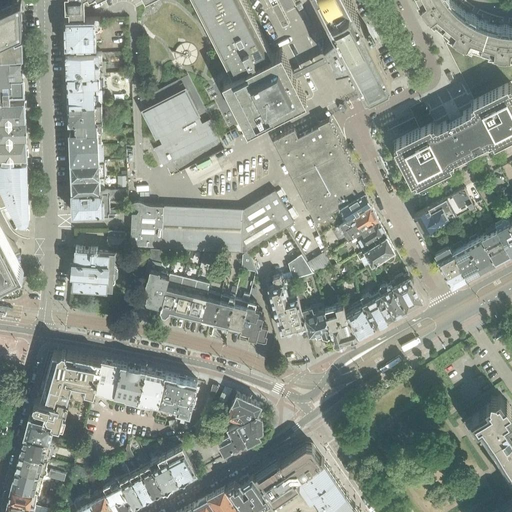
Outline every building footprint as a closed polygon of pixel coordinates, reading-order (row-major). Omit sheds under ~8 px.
[(0,56),(24,56),(23,37),(21,38),(16,40),(13,34),(21,31),(23,30),(23,28),(23,20),(22,18),(22,10),(22,8),(22,0),(21,0),(15,0),(14,1),(12,2),(1,7),(0,7),(0,56)] [(368,32),(366,30),(365,30),(364,27),(365,27),(350,0),(65,0),(66,10),(69,10),(70,17),(85,17),(84,0),(195,0),(233,73),(225,77),(225,78),(225,79),(224,80),(247,125),(248,125),(249,126),(250,125),(250,126),(305,98),(305,97),(306,97),(306,96),(306,95),(296,75),(308,69),(317,64),(323,61),(333,56),(334,60),(337,68),(338,67),(338,65),(350,62),(366,92),(367,92),(370,93),(389,84),(390,80),(391,79),(372,40),(371,41),(369,38),(370,38),(369,35),(368,36),(367,33),(368,32)] [(417,0),(420,3),(434,21),(437,24),(438,24),(444,29),(444,30),(447,33),(451,35),(463,42),(467,44),(471,46),(488,52),(493,52),(511,54),(511,17),(509,17),(503,17),(502,17),(494,15),(487,12),(479,9),(475,6),(472,4),(465,0),(417,0)] [(96,51),(95,29),(98,29),(101,26),(100,19),(98,17),(85,17),(70,17),(65,17),(65,19),(66,45),(66,52),(96,51)] [(397,140),(394,142),(396,144),(395,145),(396,148),(412,179),(413,179),(414,181),(417,180),(418,181),(421,179),(452,164),(451,163),(454,161),(453,158),(454,158),(453,157),(488,139),(489,140),(490,139),(491,142),(494,141),(495,142),(503,137),(511,132),(511,54),(493,52),(488,52),(471,46),(467,44),(463,42),(451,35),(447,33),(444,30),(444,29),(440,33),(448,49),(461,74),(464,80),(468,89),(414,116),(417,122),(420,127),(401,137),(396,139),(397,140)] [(105,72),(105,61),(102,61),(101,51),(96,51),(66,52),(66,53),(66,57),(67,57),(67,68),(67,73),(67,74),(103,72),(105,72)] [(25,75),(24,56),(0,56),(0,76),(24,75),(25,75)] [(100,100),(99,83),(101,83),(103,83),(103,72),(67,74),(68,83),(68,84),(68,85),(68,89),(68,96),(68,102),(100,100)] [(219,135),(210,118),(202,122),(198,115),(201,113),(199,109),(204,107),(188,73),(140,98),(145,107),(143,108),(157,134),(158,134),(163,142),(155,146),(163,163),(170,160),(219,135)] [(0,99),(25,98),(24,75),(0,76),(0,99)] [(0,118),(26,117),(25,98),(0,99),(0,118)] [(102,129),(100,100),(68,102),(69,108),(69,120),(69,121),(70,121),(70,125),(69,125),(70,126),(71,126),(71,130),(98,129),(102,129)] [(0,135),(27,135),(26,117),(0,118),(0,135)] [(326,249),(379,217),(378,215),(373,204),(372,201),(366,189),(366,188),(365,187),(364,186),(360,177),(359,176),(360,176),(355,168),(355,167),(350,158),(350,157),(345,148),(345,147),(341,139),(340,139),(340,138),(336,129),(335,129),(335,128),(331,119),(331,120),(330,118),(329,117),(318,122),(320,125),(313,128),(313,127),(311,128),(312,129),(306,132),(306,131),(304,132),(304,133),(299,135),(294,127),(274,137),(315,219),(316,219),(313,221),(326,249)] [(99,144),(98,129),(71,130),(70,130),(70,132),(71,145),(99,144)] [(30,214),(28,158),(27,135),(0,135),(0,183),(0,184),(0,183),(0,204),(1,206),(5,204),(9,202),(18,218),(19,219),(21,221),(23,221),(25,221),(27,220),(29,218),(30,216),(30,214)] [(103,160),(102,144),(99,144),(71,145),(71,159),(71,160),(72,160),(72,161),(103,160)] [(104,174),(103,160),(72,161),(72,175),(102,174),(104,174)] [(100,189),(100,181),(102,181),(102,174),(72,175),(73,190),(100,189)] [(475,206),(464,186),(455,191),(465,209),(472,205),(473,207),(475,206)] [(110,209),(109,199),(122,199),(121,188),(100,189),(73,190),(72,190),(73,196),(72,196),(73,207),(73,212),(74,212),(74,215),(120,213),(120,209),(110,209)] [(294,220),(275,188),(244,207),(154,203),(149,202),(147,202),(142,199),(140,199),(138,199),(136,199),(134,199),(133,201),(132,202),(131,203),(130,205),(131,207),(131,209),(132,211),(132,219),(131,243),(161,244),(161,246),(174,247),(190,248),(233,250),(245,250),(294,220)] [(465,209),(455,191),(446,196),(455,214),(465,209)] [(455,214),(446,196),(436,202),(445,219),(455,214)] [(445,219),(436,202),(427,207),(436,224),(445,219)] [(436,224),(427,207),(414,214),(423,231),(436,224)] [(511,249),(511,221),(510,218),(508,215),(506,215),(504,214),(501,216),(501,218),(495,222),(496,223),(511,250),(511,249)] [(357,251),(387,232),(379,217),(326,249),(327,250),(329,249),(338,263),(357,251)] [(0,282),(24,270),(0,222),(0,282)] [(511,250),(496,223),(485,228),(487,231),(482,234),(496,260),(496,259),(511,250)] [(124,246),(126,232),(109,230),(108,245),(124,246)] [(378,257),(395,247),(387,232),(357,251),(366,266),(369,264),(378,257)] [(496,260),(482,234),(478,236),(477,233),(469,236),(471,240),(467,242),(482,268),(496,260)] [(482,268),(467,242),(463,244),(461,240),(450,245),(466,276),(482,268)] [(466,276),(450,245),(450,244),(449,244),(448,243),(446,245),(446,246),(435,252),(452,284),(466,276)] [(118,270),(118,266),(114,263),(115,250),(98,249),(98,247),(96,247),(78,246),(76,245),(76,247),(75,258),(73,258),(73,260),(72,270),(72,272),(74,272),(73,283),(73,285),(75,285),(105,287),(107,288),(107,286),(107,283),(113,283),(114,272),(118,270)] [(168,279),(168,276),(167,276),(166,273),(164,273),(162,275),(159,274),(160,270),(159,270),(161,262),(163,263),(165,249),(151,248),(145,272),(145,273),(148,274),(148,273),(150,273),(143,294),(143,295),(147,296),(146,299),(147,301),(152,302),(151,303),(152,306),(160,308),(168,279)] [(204,251),(201,261),(213,264),(216,251),(204,251)] [(333,266),(324,251),(308,261),(311,267),(314,271),(320,269),(327,267),(333,266)] [(424,299),(409,272),(404,274),(402,272),(395,276),(395,278),(391,281),(406,309),(424,299)] [(241,329),(248,299),(250,293),(252,286),(255,274),(249,273),(242,299),(238,298),(235,297),(228,326),(229,325),(230,329),(233,330),(236,327),(236,328),(241,329)] [(300,303),(298,295),(295,287),(285,290),(281,277),(279,273),(272,275),(275,284),(269,286),(274,304),(273,304),(276,313),(277,312),(283,330),(296,326),(297,327),(307,324),(302,309),(300,303)] [(174,312),(181,283),(184,275),(181,274),(179,282),(168,279),(160,308),(161,308),(161,309),(162,309),(163,312),(166,313),(168,310),(169,311),(174,312)] [(390,280),(379,286),(379,288),(394,315),(406,309),(391,281),(390,280)] [(187,316),(195,286),(181,283),(174,312),(175,312),(176,315),(179,316),(182,314),(183,315),(187,316)] [(228,326),(235,297),(235,295),(236,292),(237,286),(233,285),(231,292),(230,291),(230,295),(222,293),(214,323),(215,322),(216,325),(220,326),(222,324),(223,325),(228,326)] [(201,319),(208,290),(195,286),(187,316),(188,315),(189,319),(193,319),(195,317),(196,318),(201,319)] [(394,315),(379,288),(370,293),(368,292),(360,297),(363,301),(376,325),(394,315)] [(214,323),(222,293),(208,290),(201,319),(202,319),(203,322),(206,323),(209,321),(214,323)] [(261,323),(263,314),(257,312),(259,308),(255,307),(257,301),(248,299),(241,329),(240,330),(241,330),(240,332),(240,333),(241,333),(240,333),(247,335),(247,334),(248,334),(248,335),(248,336),(256,338),(257,338),(257,337),(264,339),(265,339),(265,338),(266,339),(266,338),(267,338),(269,331),(266,331),(268,325),(261,323)] [(376,325),(363,301),(346,310),(359,334),(376,325)] [(359,334),(346,310),(343,302),(325,308),(332,332),(335,341),(339,344),(344,342),(347,338),(359,334)] [(332,332),(325,308),(316,311),(314,305),(302,309),(307,324),(310,333),(315,332),(316,333),(317,334),(318,334),(323,333),(323,334),(324,334),(325,335),(327,335),(329,335),(331,333),(332,332)] [(67,394),(71,380),(86,384),(86,386),(94,388),(95,386),(102,357),(68,350),(67,351),(60,349),(60,350),(59,350),(54,349),(53,352),(51,351),(41,386),(38,385),(33,401),(47,405),(44,417),(59,421),(64,422),(67,411),(63,410),(65,404),(66,404),(69,394),(67,394)] [(139,397),(146,367),(146,366),(141,365),(140,365),(141,365),(139,364),(139,365),(135,364),(135,363),(134,363),(130,362),(128,362),(122,361),(112,359),(111,359),(107,358),(106,358),(102,357),(95,386),(105,388),(105,389),(115,391),(126,393),(126,394),(137,397),(139,397)] [(159,400),(166,371),(162,370),(161,370),(157,369),(156,369),(146,367),(139,397),(149,399),(150,398),(158,400),(157,402),(158,402),(159,400)] [(193,400),(195,391),(195,390),(198,379),(186,376),(178,374),(166,371),(159,400),(179,405),(178,408),(183,409),(182,412),(185,413),(186,409),(190,410),(192,400),(193,400)] [(214,396),(219,385),(213,382),(210,394),(214,396)] [(257,412),(261,402),(262,402),(250,396),(250,397),(248,396),(238,391),(237,392),(225,418),(228,420),(230,419),(236,422),(250,412),(255,415),(257,412)] [(511,511),(511,407),(507,400),(505,401),(500,394),(498,395),(493,395),(492,400),(489,403),(490,404),(472,415),(472,416),(470,418),(472,420),(470,421),(475,428),(476,426),(478,429),(479,428),(495,452),(504,464),(511,476),(511,497),(490,511),(511,511)] [(261,434),(258,430),(263,427),(262,415),(257,412),(255,415),(250,412),(236,422),(228,427),(231,432),(231,433),(220,438),(222,443),(220,444),(225,453),(238,445),(238,446),(248,441),(261,434)] [(50,440),(55,421),(58,422),(59,421),(44,417),(43,418),(31,414),(30,414),(29,415),(30,415),(28,421),(26,426),(27,426),(25,433),(24,434),(25,434),(50,440)] [(217,437),(220,435),(226,432),(223,427),(204,430),(188,434),(190,441),(207,438),(211,445),(219,441),(217,437)] [(49,449),(52,441),(50,440),(25,434),(22,444),(20,450),(48,457),(49,454),(49,449)] [(197,469),(183,442),(179,435),(172,436),(174,439),(176,438),(180,439),(181,441),(179,443),(179,444),(166,450),(180,478),(180,479),(189,474),(197,469)] [(180,478),(166,450),(160,437),(157,438),(164,452),(149,460),(164,487),(173,483),(173,482),(180,478)] [(346,491),(324,459),(324,458),(324,457),(322,458),(321,456),(322,456),(321,455),(313,443),(306,442),(282,459),(280,456),(278,458),(278,459),(256,474),(255,472),(254,473),(272,498),(274,501),(296,486),(309,506),(319,500),(323,506),(346,491)] [(135,455),(131,447),(129,449),(128,446),(127,447),(119,449),(123,458),(125,461),(135,455)] [(45,469),(48,457),(20,450),(19,457),(17,466),(40,472),(64,478),(66,471),(49,467),(49,470),(45,469)] [(98,468),(111,462),(109,458),(96,463),(98,468)] [(144,498),(131,472),(125,461),(123,458),(119,460),(122,466),(123,466),(126,472),(120,476),(134,503),(144,498)] [(164,487),(149,460),(140,465),(140,467),(148,481),(154,493),(164,487)] [(36,488),(40,472),(17,466),(14,477),(12,484),(37,489),(37,488),(36,488)] [(154,493),(148,481),(140,467),(131,472),(144,498),(154,493)] [(251,511),(272,498),(254,473),(254,472),(249,475),(248,474),(247,474),(244,475),(243,476),(241,477),(240,480),(236,482),(235,481),(233,481),(231,482),(229,483),(227,485),(226,487),(244,511),(251,511)] [(134,503),(120,476),(119,474),(111,478),(109,476),(103,479),(119,511),(134,504),(134,503)] [(37,494),(32,493),(33,490),(36,491),(37,489),(12,484),(10,489),(8,498),(36,504),(37,494)] [(242,511),(244,511),(226,487),(225,485),(208,494),(219,511),(242,511)] [(116,511),(106,491),(92,498),(99,511),(116,511)] [(318,511),(342,511),(355,504),(346,491),(323,506),(317,510),(318,511)] [(99,511),(92,498),(89,492),(75,499),(77,502),(76,502),(81,511),(99,511)] [(219,511),(208,494),(194,502),(201,511),(219,511)] [(33,511),(36,504),(8,498),(6,508),(5,511),(33,511)] [(81,511),(76,502),(66,507),(66,508),(65,508),(60,508),(59,511),(81,511)] [(201,511),(194,502),(175,511),(201,511)] [(361,511),(355,503),(355,504),(342,511),(361,511)]
